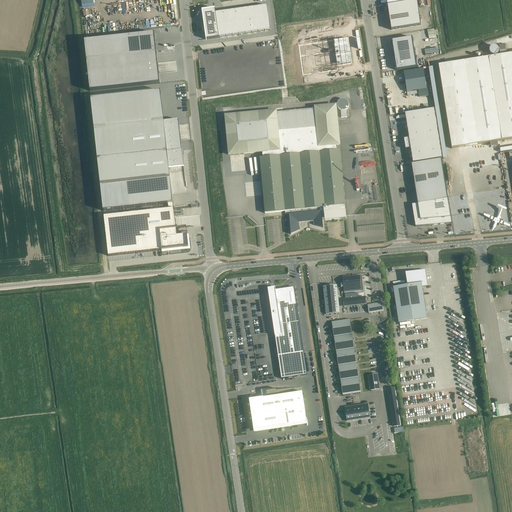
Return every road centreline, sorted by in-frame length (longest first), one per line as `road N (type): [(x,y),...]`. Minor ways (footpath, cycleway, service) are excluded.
road 1 (unclassified): [(212,273),(182,0)]
road 2 (unclassified): [(404,249),(364,0)]
road 3 (tertiary): [(241,511),(207,287),(212,273)]
road 4 (tertiary): [(0,285),(212,273)]
road 5 (tertiary): [(212,273),(404,249)]
road 6 (unknown): [(465,170),(450,152),(436,65),(506,42)]
